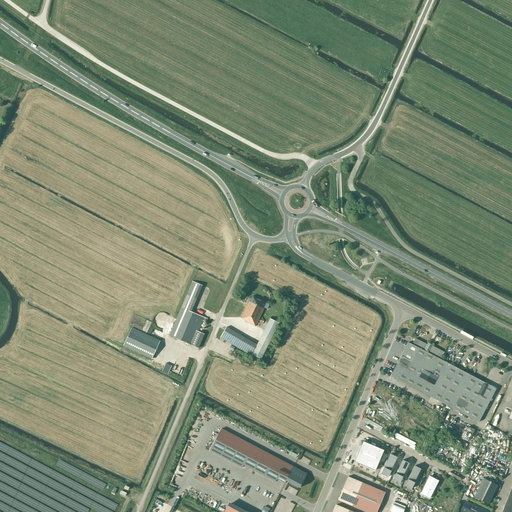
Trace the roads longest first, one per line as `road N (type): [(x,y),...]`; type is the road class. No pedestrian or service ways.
road 1 (unclassified): [(254,235),(206,170),(0,60)]
road 2 (unclassified): [(41,24),(219,128),(315,167)]
road 3 (unclassified): [(137,511),(254,235)]
road 4 (trunk): [(251,177),(101,92),(0,22)]
road 5 (unclassified): [(511,305),(399,241),(350,186),(360,157),(355,146)]
road 6 (primary): [(511,314),(344,226)]
road 7 (unclassified): [(355,146),(380,112),(430,0)]
road 8 (unclassified): [(354,422),(466,480)]
road 9 (unclassified): [(354,422),(403,307)]
road 10 (unclassified): [(511,365),(403,307)]
